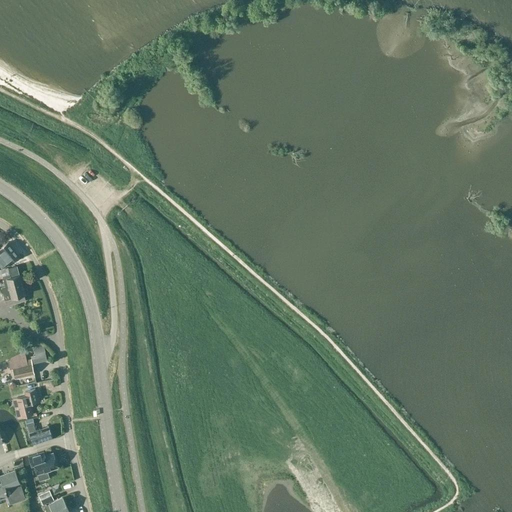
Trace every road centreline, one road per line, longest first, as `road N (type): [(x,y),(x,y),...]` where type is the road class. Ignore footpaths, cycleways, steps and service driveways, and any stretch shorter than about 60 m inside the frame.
road 1 (residential): [(0,225),(28,253),(54,311),(69,440)]
road 2 (tertiary): [(99,359),(87,298),(66,253),(0,187)]
road 3 (tertiary): [(119,511),(99,359)]
road 4 (unclassified): [(99,359),(114,323),(99,218)]
